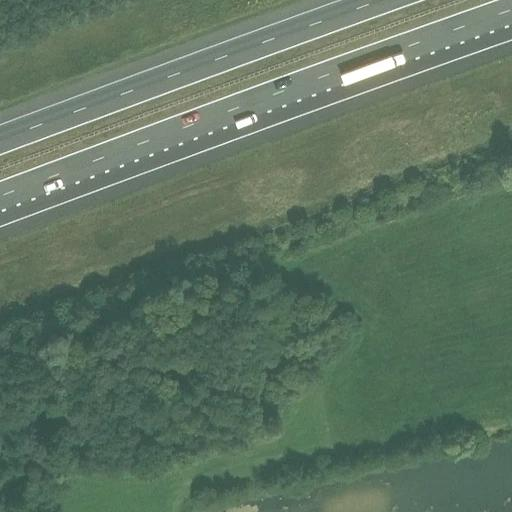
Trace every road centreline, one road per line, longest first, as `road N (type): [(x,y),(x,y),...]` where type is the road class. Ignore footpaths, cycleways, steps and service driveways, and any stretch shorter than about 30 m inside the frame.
road 1 (motorway): [(0,197),(511,10)]
road 2 (motorway): [(390,0),(0,143)]
